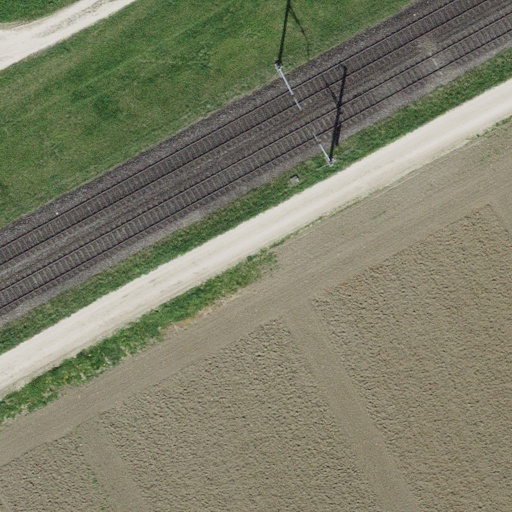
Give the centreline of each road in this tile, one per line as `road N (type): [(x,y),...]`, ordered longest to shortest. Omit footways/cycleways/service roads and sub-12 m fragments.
road 1 (track): [(511,96),(0,374)]
road 2 (track): [(0,59),(107,0)]
